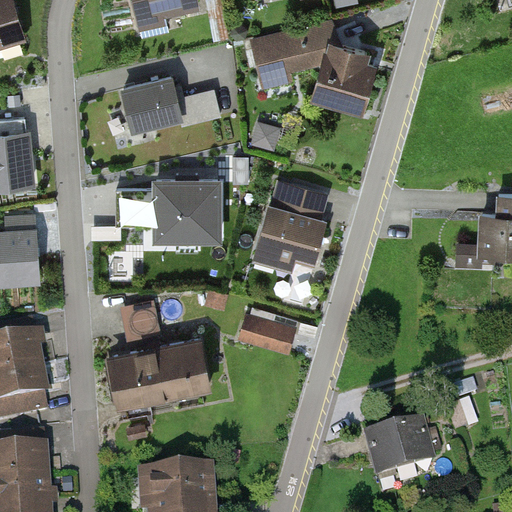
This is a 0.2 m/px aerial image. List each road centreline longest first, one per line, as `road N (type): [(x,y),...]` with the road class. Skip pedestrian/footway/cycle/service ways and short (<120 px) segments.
road 1 (residential): [(431,0),(283,511)]
road 2 (residential): [(62,0),(57,59),(96,511)]
